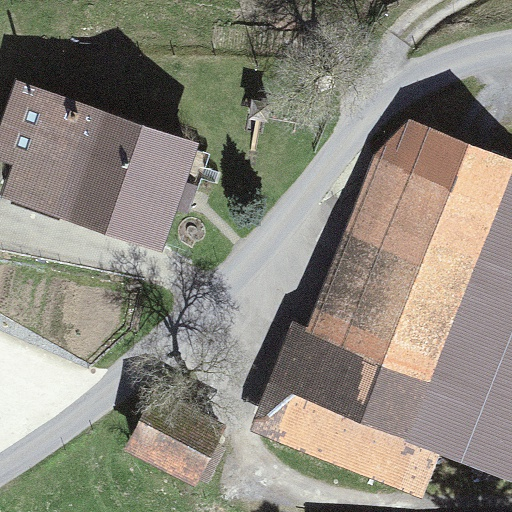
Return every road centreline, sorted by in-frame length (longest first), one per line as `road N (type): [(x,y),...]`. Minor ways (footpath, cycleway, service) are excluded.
road 1 (unclassified): [(511,37),(381,93),(248,292),(45,448),(0,465)]
road 2 (track): [(248,292),(241,418),(273,509),(302,511)]
road 3 (track): [(457,0),(409,23),(381,93)]
